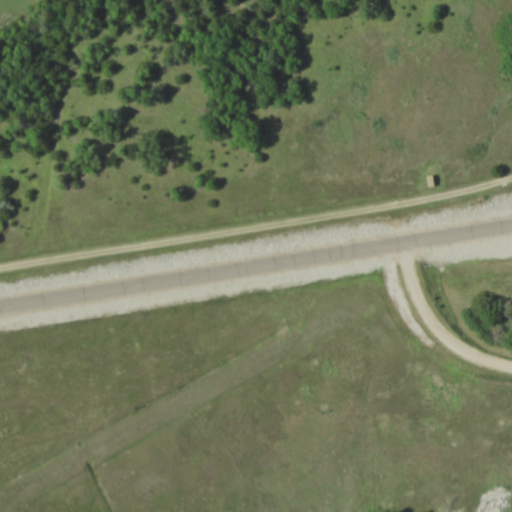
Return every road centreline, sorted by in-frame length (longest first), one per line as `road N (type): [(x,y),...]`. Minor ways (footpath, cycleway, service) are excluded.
road 1 (tertiary): [(511,222),(0,310)]
road 2 (residential): [(402,241),(422,313),(474,362),(511,370)]
